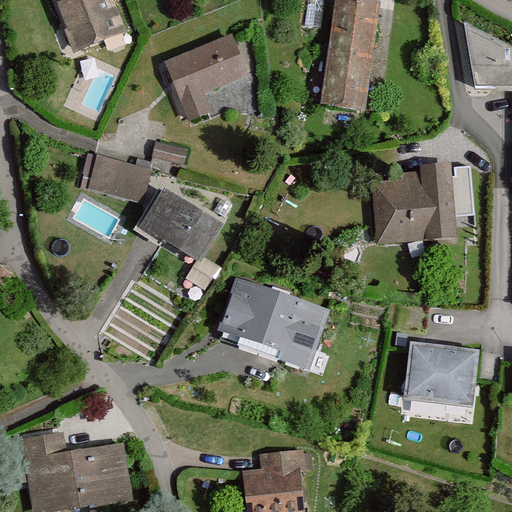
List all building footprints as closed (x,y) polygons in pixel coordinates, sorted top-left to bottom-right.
[(48,0),(69,61),(122,43),(107,0),(48,0)] [(334,6),(321,113),(368,119),(381,12),(334,6)] [(511,53),(463,31),(474,94),(494,93),(494,102),(511,101),(511,53)] [(162,68),(187,128),(210,118),(204,103),(248,85),(230,41),(162,68)] [(147,163),(184,172),(189,151),(153,142),(147,163)] [(94,163),(85,197),(142,212),(151,178),(94,163)] [(422,192),(373,193),(374,247),(460,246),(459,191),(445,191),(445,171),(422,171),(422,192)] [(164,199),(142,240),(206,276),(229,235),(164,199)] [(237,291),(224,332),(221,341),(286,362),(282,372),(312,382),(332,320),(237,291)] [(479,360),(411,353),(405,409),(473,416),(479,360)] [(23,447),(34,511),(133,511),(123,452),(68,461),(64,440),(23,447)] [(245,480),(247,511),(307,511),(303,456),(259,459),(261,479),(245,480)]
